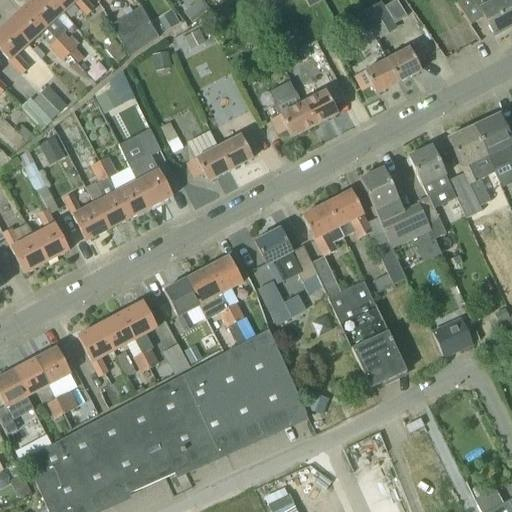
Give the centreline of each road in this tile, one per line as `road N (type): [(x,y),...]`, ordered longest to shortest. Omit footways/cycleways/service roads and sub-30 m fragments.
road 1 (residential): [(0,333),(511,62)]
road 2 (residential): [(152,511),(423,388)]
road 3 (residential): [(511,449),(480,386),(454,377),(423,388)]
